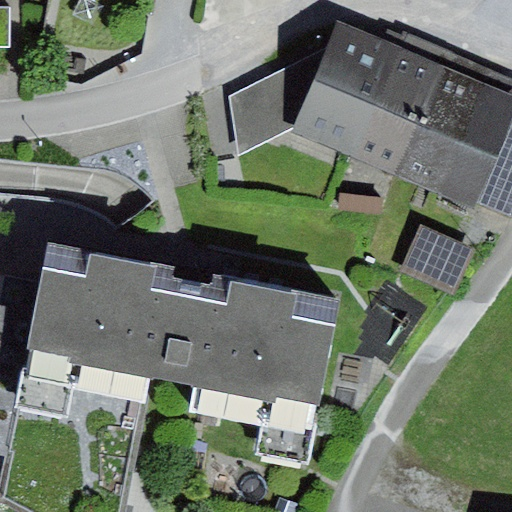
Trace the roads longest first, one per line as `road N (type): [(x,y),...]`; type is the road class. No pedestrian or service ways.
road 1 (residential): [(348,511),(419,376),(511,253)]
road 2 (residential): [(0,124),(202,77)]
road 3 (track): [(202,77),(369,0)]
road 4 (track): [(376,0),(511,52)]
